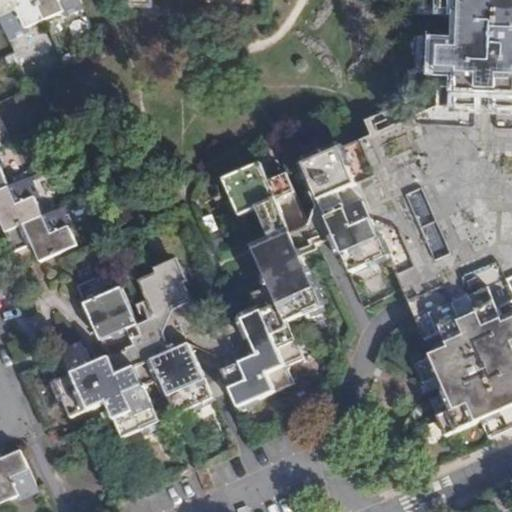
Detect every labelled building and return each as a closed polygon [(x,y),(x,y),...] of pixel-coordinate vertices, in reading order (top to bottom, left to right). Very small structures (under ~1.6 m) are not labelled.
[(45,22),(35,0),(0,0),(0,20),(10,43),(29,35),(27,30),(45,22)] [(65,18),(85,9),(80,0),(35,0),(45,22),(63,14),(65,18)] [(439,87),(438,108),(479,110),(490,110),(498,111),(511,111),(511,0),(424,0),(424,11),(462,13),(460,49),(422,48),(421,68),(460,70),(459,88),(439,87)] [(399,279),(418,322),(419,321),(509,281),(511,279),(511,130),(498,130),(498,111),(479,110),(478,129),(398,126),(377,135),(362,142),(379,180),(361,188),(323,205),(327,214),(330,223),(352,213),(360,230),(378,222),(400,230),(419,269),(399,279)] [(306,167),(323,205),(361,188),(344,150),(306,167)] [(0,192),(10,188),(2,171),(6,168),(0,154),(0,192)] [(270,183),(262,164),(225,180),(242,218),(259,210),(275,245),(257,253),(273,288),(256,295),(264,313),(246,321),(262,356),(235,368),(226,372),(242,409),(296,385),(288,367),(306,359),(290,324),(326,308),(301,254),(319,246),(315,235),(312,228),(294,236),(291,229),(279,201),(296,194),(288,175),(270,183)] [(0,217),(7,234),(44,218),(37,200),(40,198),(32,178),(10,188),(0,192),(0,217)] [(33,246),(41,263),(78,246),(71,230),(75,229),(66,209),(44,218),(7,234),(16,254),(33,246)] [(386,241),(378,222),(360,230),(352,213),(330,223),(346,259),(386,241)] [(386,241),(346,259),(354,275),(394,257),(386,241)] [(191,286),(182,264),(141,281),(157,319),(141,326),(116,271),(80,287),(111,358),(95,365),(87,348),(49,366),(73,419),(109,403),(125,439),(144,431),(145,435),(164,427),(147,388),(150,386),(149,385),(162,379),(178,416),(194,409),(196,412),(216,403),(197,359),(190,345),(173,352),(166,335),(200,319),(187,287),(191,286)] [(419,321),(418,322),(427,342),(445,334),(452,350),(417,367),(426,386),(444,378),(450,394),(433,402),(449,437),(485,421),(493,439),(511,430),(511,322),(507,325),(500,309),(511,303),(511,288),(509,281),(419,321)] [(19,502),(40,493),(23,452),(4,460),(2,455),(0,455),(0,503),(1,505),(18,498),(19,502)] [(137,498),(134,490),(128,492),(132,501),(137,498)] [(511,511),(511,504),(505,492),(493,498),(497,506),(500,511),(511,511)]
